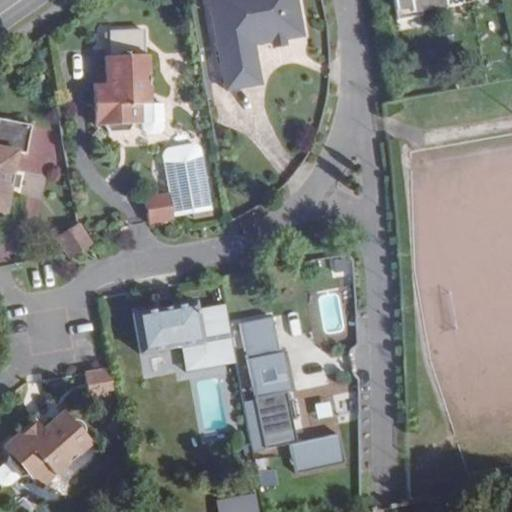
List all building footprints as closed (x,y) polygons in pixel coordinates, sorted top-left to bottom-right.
[(304,36),(297,0),(210,0),(227,90),(261,84),(255,45),(304,36)] [(392,0),(396,21),(422,16),(421,11),(435,9),(472,2),(471,0),(392,0)] [(117,54),(148,50),(145,29),(115,33),(117,54)] [(132,125),(141,124),(141,130),(147,136),(159,135),(164,129),(163,104),(149,105),(147,55),(105,57),(106,84),(106,96),(93,97),(95,126),(104,126),(108,133),(128,133),(132,125)] [(93,85),(93,97),(106,96),(106,84),(93,85)] [(32,125),(0,119),(0,212),(5,214),(17,153),(26,154),(32,125)] [(168,194),(144,199),(149,223),(173,219),(168,194)] [(211,210),(193,214),(194,219),(212,216),(211,210)] [(86,237),(77,225),(56,238),(65,251),(70,259),(91,245),(86,237)] [(198,318),(195,302),(132,314),(140,355),(181,347),(201,344),(203,352),(232,347),(226,313),(198,318)] [(320,331),(304,334),(309,362),(325,359),(320,331)] [(237,371),(232,347),(203,352),(201,344),(181,347),(187,380),(196,379),(222,374),(237,371)] [(113,394),(109,370),(85,374),(89,399),(113,394)] [(295,444),(286,393),(254,399),(263,449),(295,444)] [(313,407),(318,429),(334,425),(329,404),(313,407)] [(91,444),(63,412),(43,430),(34,438),(25,428),(3,448),(9,455),(6,463),(19,478),(28,475),(34,482),(48,470),(54,476),(91,444)] [(291,445),(298,474),(347,462),(341,434),(291,445)] [(6,463),(0,468),(0,486),(1,487),(6,487),(11,486),(19,478),(6,463)] [(511,483),(399,503),(401,511),(476,511),(476,509),(511,502),(511,483)] [(220,511),(262,511),(260,494),(218,501),(220,511)]
